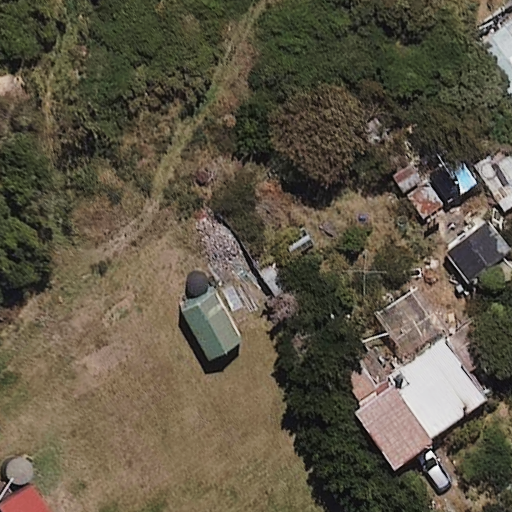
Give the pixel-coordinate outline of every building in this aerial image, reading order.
[(511,15),(474,43),(511,94),(511,15)] [(454,191),(410,135),(380,159),(424,215),(454,191)] [(511,203),(511,165),(487,186),(505,209),(511,203)] [(484,218),(444,250),(468,280),(508,248),(484,218)] [(484,356),(459,321),(404,360),(385,332),(336,367),(358,399),(350,405),(390,461),(485,393),(467,368),(484,356)] [(41,511),(24,486),(0,502),(0,511),(41,511)]
